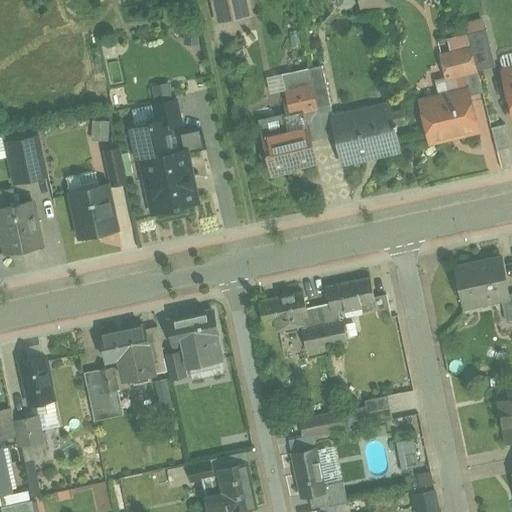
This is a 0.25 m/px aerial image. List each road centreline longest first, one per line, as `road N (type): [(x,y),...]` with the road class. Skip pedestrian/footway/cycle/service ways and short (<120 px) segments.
road 1 (residential): [(404,229),(460,511)]
road 2 (residential): [(230,267),(280,511)]
road 3 (tertiary): [(230,267),(0,318)]
road 4 (tertiary): [(404,229),(230,267)]
